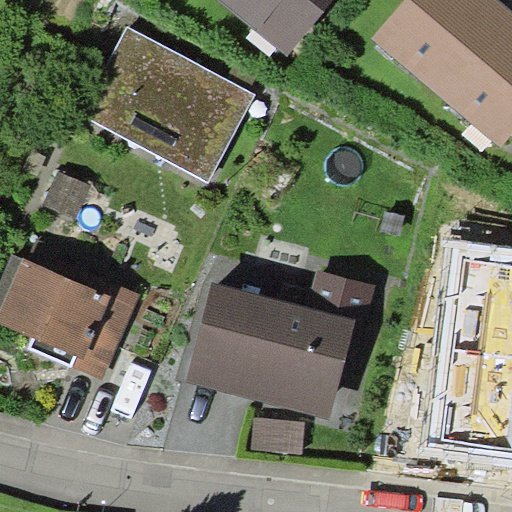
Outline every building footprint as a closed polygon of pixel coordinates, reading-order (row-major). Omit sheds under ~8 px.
[(219,0),(287,56),(332,0),(219,0)] [(511,11),(498,0),(403,0),(372,37),(500,145),(511,131),(511,11)] [(256,95),(128,28),(82,115),(210,183),(256,95)] [(91,186),(59,171),(43,204),(75,219),(91,186)] [(511,455),(511,247),(449,240),(425,446),(511,455)] [(0,309),(23,259),(12,254),(0,280),(0,309)] [(0,309),(0,322),(34,337),(76,356),(78,356),(73,368),(104,381),(142,295),(74,265),(69,277),(23,257),(23,259),(0,309)] [(186,381),(330,419),(345,361),(355,363),(375,285),(317,270),(312,289),(284,282),(280,299),(212,281),(186,381)] [(71,367),(76,356),(34,337),(29,348),(71,367)] [(304,422),(254,418),(251,451),(302,456),(304,422)]
